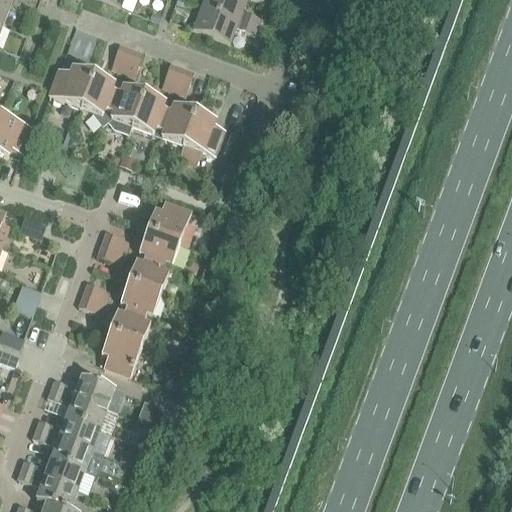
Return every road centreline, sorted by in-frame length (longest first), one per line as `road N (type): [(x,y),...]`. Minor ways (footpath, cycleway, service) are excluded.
road 1 (primary): [(511,54),(340,511)]
road 2 (residential): [(0,487),(93,227),(0,194)]
road 3 (primary): [(417,511),(511,255)]
road 4 (residential): [(269,90),(82,22)]
